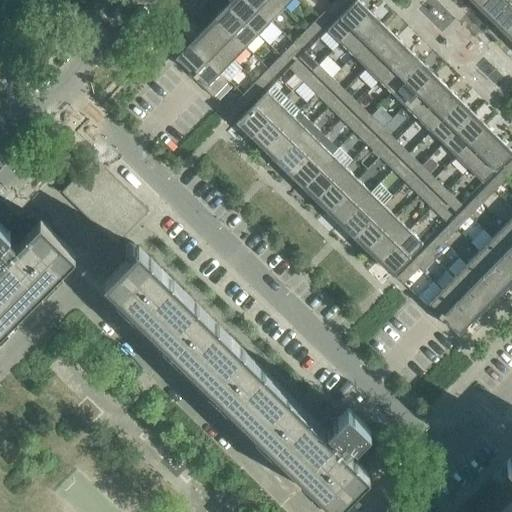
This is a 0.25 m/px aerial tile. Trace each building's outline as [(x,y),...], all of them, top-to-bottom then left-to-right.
[(271,21),(249,0),(231,0),(228,4),(258,33),(271,21)] [(275,0),(249,0),(271,21),(283,8),(275,0)] [(355,0),(327,28),(341,42),(370,11),(358,0),(355,0)] [(335,0),(331,4),(337,10),(346,0),(335,0)] [(491,17),(507,0),(482,0),(478,4),(491,17)] [(511,20),(511,0),(507,0),(491,17),(504,30),(511,20)] [(228,4),(215,17),(245,46),(258,33),(228,4)] [(331,4),(318,17),(324,23),(337,10),(331,4)] [(341,42),(354,54),(383,24),(370,11),(341,42)] [(245,46),(215,17),(202,29),(233,59),(245,46)] [(324,23),(318,17),(306,30),(312,36),(324,23)] [(396,37),(383,24),(354,54),(366,67),(396,37)] [(202,29),(190,42),(220,72),(233,59),(202,29)] [(306,30),(293,43),(299,49),(312,36),(306,30)] [(409,49),(396,37),(366,67),(379,79),(409,49)] [(229,80),(220,72),(190,42),(188,45),(186,43),(183,47),(184,48),(177,56),(193,72),(193,73),(195,75),(193,77),(213,96),(229,80)] [(299,49),(293,43),(281,56),(286,61),(299,49)] [(392,92),(422,62),(409,49),(379,79),(392,92)] [(313,70),(318,65),(305,51),(299,57),(313,70)] [(281,56),(268,69),(274,74),(286,61),(281,56)] [(303,80),(309,75),(295,61),(289,67),(303,80)] [(435,74),(422,62),(392,92),(405,105),(435,74)] [(331,77),(318,65),(313,70),(325,83),(331,77)] [(274,74),(268,69),(256,81),(261,87),(274,74)] [(418,117),(447,87),(435,74),(405,105),(418,117)] [(321,87),(309,75),(303,80),(316,93),(321,87)] [(338,95),(344,90),(331,77),(325,83),(338,95)] [(256,81),(243,94),(249,100),(261,87),(256,81)] [(237,120),(251,134),(286,97),(273,84),(237,120)] [(329,105),(334,100),(321,87),(316,93),(329,105)] [(460,100),(447,87),(418,117),(431,130),(460,100)] [(357,102),(344,90),(338,95),(351,108),(357,102)] [(227,110),(233,116),(249,100),(243,94),(227,110)] [(299,110),(286,97),(251,134),(264,146),(299,110)] [(347,112),(334,100),(329,105),(341,118),(347,112)] [(443,142),(473,112),(460,100),(431,130),(443,142)] [(364,121),(370,115),(357,102),(351,108),(364,121)] [(312,122),(299,110),(264,146),(276,159),(312,122)] [(341,118),(354,131),(360,125),(347,112),(341,118)] [(486,125),(473,112),(443,142),(456,155),(486,125)] [(382,128),(370,115),(364,121),(377,133),(382,128)] [(276,159),(289,171),(325,135),(312,122),(276,159)] [(373,137),(360,125),(354,131),(367,143),(373,137)] [(456,155),(469,168),(499,137),(486,125),(456,155)] [(390,146),(395,140),(382,128),(377,133),(390,146)] [(302,184),(332,153),(338,148),(325,135),(289,171),(302,184)] [(380,156),(386,150),(373,137),(367,143),(380,156)] [(511,150),(499,137),(469,168),(483,181),(511,150)] [(408,153),(395,140),(390,146),(403,158),(408,153)] [(398,163),(386,150),(380,156),(393,168),(398,163)] [(345,166),(332,153),(302,184),(315,196),(345,166)] [(415,171),(421,165),(408,153),(403,158),(415,171)] [(95,157),(78,174),(90,186),(106,168),(95,157)] [(511,170),(511,159),(501,171),(507,176),(511,170)] [(406,181),(411,175),(398,163),(393,168),(406,181)] [(434,178),(421,165),(415,171),(428,184),(434,178)] [(328,209),(358,179),(345,166),(315,196),(328,209)] [(90,186),(98,194),(115,177),(106,168),(90,186)] [(501,171),(488,184),(494,189),(507,176),(501,171)] [(73,203),(90,186),(78,174),(61,191),(73,203)] [(384,186),(390,179),(385,175),(372,191),(386,203),(393,193),(384,186)] [(424,188),(411,175),(406,181),(418,194),(424,188)] [(106,202),(123,185),(115,177),(98,194),(106,202)] [(441,196),(447,190),(434,178),(428,184),(441,196)] [(370,191),(358,179),(328,209),(341,222),(370,191)] [(494,189),(488,184),(476,197),(481,202),(494,189)] [(131,193),(123,185),(106,202),(115,210),(131,193)] [(98,194),(90,186),(73,203),(81,211),(98,194)] [(431,206),(437,200),(424,188),(418,194),(431,206)] [(460,204),(447,190),(441,196),(455,209),(460,204)] [(354,234),(383,204),(370,191),(341,222),(354,234)] [(115,210),(123,218),(140,201),(131,193),(115,210)] [(90,219),(106,202),(98,194),(81,211),(90,219)] [(476,197),(463,209),(469,215),(481,202),(476,197)] [(450,214),(437,200),(431,206),(445,220),(450,214)] [(149,210),(140,201),(123,218),(132,227),(149,210)] [(115,210),(106,202),(90,219),(98,227),(115,210)] [(396,216),(383,204),(354,234),(366,247),(396,216)] [(469,215),(463,209),(451,222),(456,228),(469,215)] [(106,235),(123,218),(115,210),(98,227),(106,235)] [(366,247),(379,259),(409,229),(396,216),(366,247)] [(106,235),(115,244),(132,227),(123,218),(106,235)] [(0,336),(8,328),(4,324),(10,319),(14,323),(31,306),(27,301),(32,296),(36,300),(53,283),(49,279),(55,273),(59,277),(76,260),(71,256),(75,253),(59,237),(62,234),(56,228),(53,231),(40,219),(17,242),(9,233),(10,232),(0,221),(0,247),(6,253),(0,259),(0,336)] [(451,222),(438,235),(444,241),(456,228),(451,222)] [(492,237),(511,257),(511,232),(504,225),(492,237)] [(409,229),(379,259),(393,273),(422,242),(409,229)] [(444,241),(438,235),(425,248),(431,254),(444,241)] [(509,280),(511,277),(511,257),(492,237),(479,250),(509,280)] [(334,438),(138,246),(126,259),(122,255),(116,261),(120,265),(104,281),(108,284),(104,288),(121,305),(125,301),(131,306),(127,311),(144,327),(148,323),(154,329),(150,333),(167,350),(171,346),(176,351),(172,355),(190,372),(194,368),(200,374),(196,378),(213,395),(217,391),(222,396),(218,401),(236,417),(240,413),(246,419),(242,423),(259,440),(263,436),(268,441),(264,446),(282,462),(286,458),(291,464),(287,468),(304,485),(308,481),(314,486),(310,490),(327,507),(331,503),(335,507),(348,493),(353,497),(361,489),(357,484),(369,472),(345,449),(354,440),(356,442),(369,428),(348,406),(334,421),(342,429),(334,438)] [(425,248),(413,261),(418,266),(431,254),(425,248)] [(466,263),(497,293),(509,280),(479,250),(466,263)] [(418,266),(413,261),(397,277),(403,282),(418,266)] [(484,306),(497,293),(466,263),(454,276),(484,306)] [(454,276),(441,289),(472,319),(484,306),(454,276)] [(472,319),(441,289),(428,302),(429,303),(426,305),(429,308),(437,316),(439,314),(441,316),(458,332),(472,319)] [(511,511),(511,454),(506,460),(511,465),(511,499),(499,511),(511,511)]
